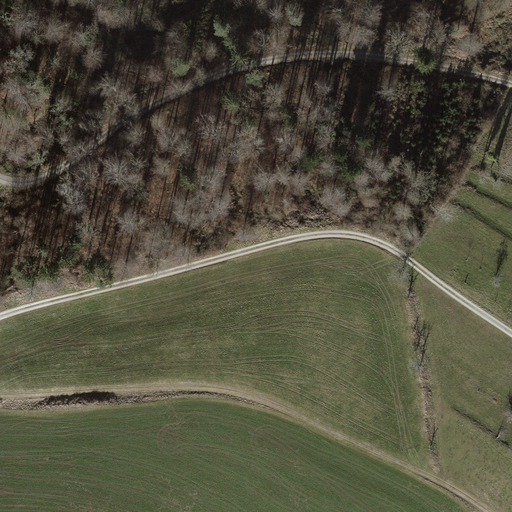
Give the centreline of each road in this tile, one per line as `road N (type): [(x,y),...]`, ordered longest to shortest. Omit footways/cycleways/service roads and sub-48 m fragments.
road 1 (track): [(0,318),(71,291),(305,237),(370,241),(511,333)]
road 2 (track): [(0,175),(36,170),(188,84),(262,60),(351,54),(511,86)]
road 3 (track): [(488,511),(436,478),(224,394),(0,403)]
